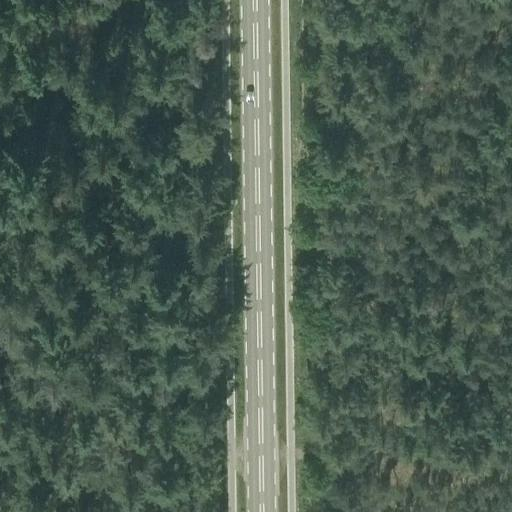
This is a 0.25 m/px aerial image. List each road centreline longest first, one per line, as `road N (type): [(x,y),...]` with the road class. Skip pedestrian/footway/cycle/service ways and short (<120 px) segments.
road 1 (primary): [(261,511),(251,0)]
road 2 (track): [(511,451),(232,449)]
road 3 (track): [(0,495),(232,449)]
